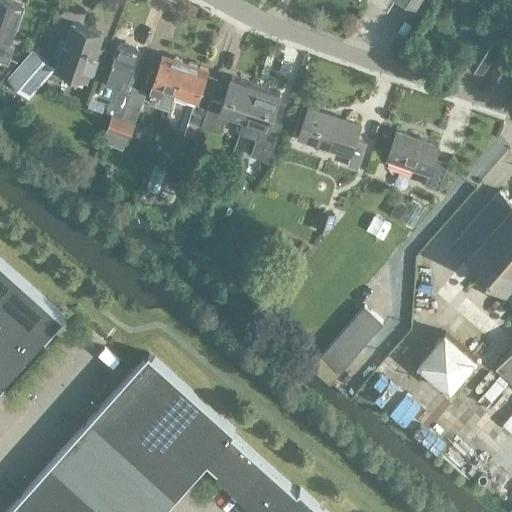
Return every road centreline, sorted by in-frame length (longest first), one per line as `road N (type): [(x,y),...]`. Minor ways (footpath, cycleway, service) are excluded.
road 1 (residential): [(511,111),(270,27),(218,0)]
road 2 (unclassified): [(0,459),(106,341)]
